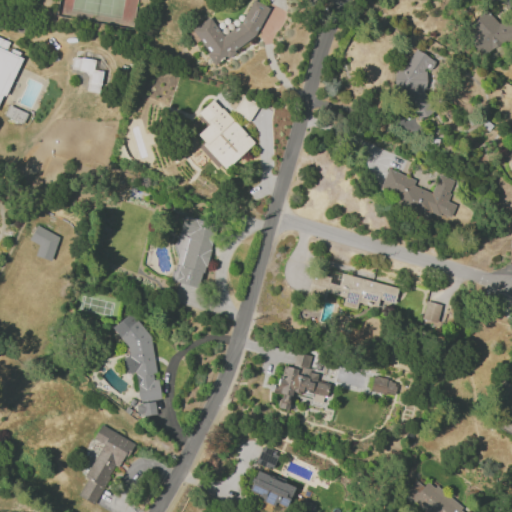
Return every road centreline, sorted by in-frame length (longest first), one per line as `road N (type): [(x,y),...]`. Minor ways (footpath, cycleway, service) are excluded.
road 1 (residential): [(156,511),(228,378),(337,0)]
road 2 (residential): [(274,219),(506,283)]
